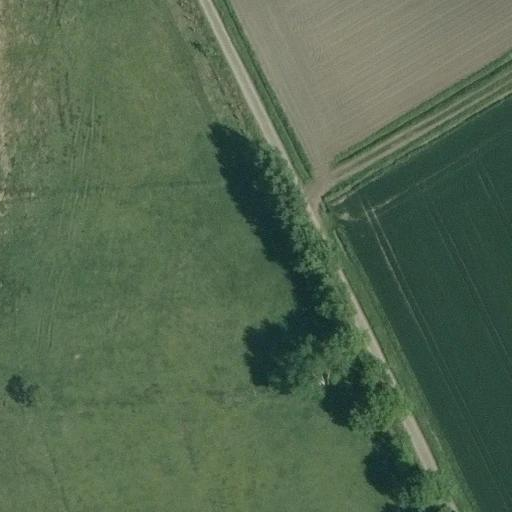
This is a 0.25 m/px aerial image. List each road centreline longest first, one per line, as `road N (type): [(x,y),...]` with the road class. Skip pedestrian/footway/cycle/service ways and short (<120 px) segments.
road 1 (track): [(447,511),(201,0)]
road 2 (track): [(511,75),(297,200)]
